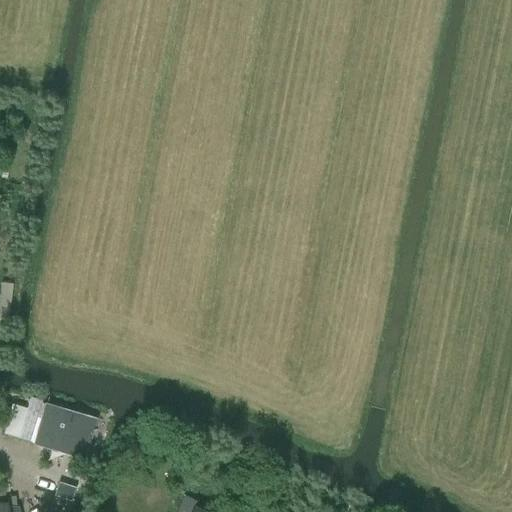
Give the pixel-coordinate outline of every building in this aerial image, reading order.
[(11,306),(10,283),(1,283),(1,306),(11,306)] [(3,435),(84,459),(96,419),(61,409),(62,407),(46,402),(45,404),(41,403),(42,401),(30,397),(26,408),(12,404),(3,435)] [(82,465),(79,476),(80,476),(84,478),(90,467),(86,466),(82,465)] [(0,511),(19,511),(18,507),(7,506),(7,505),(4,504),(6,483),(0,481),(0,511)] [(183,497),(176,511),(202,511),(193,508),(195,502),(183,497)]
